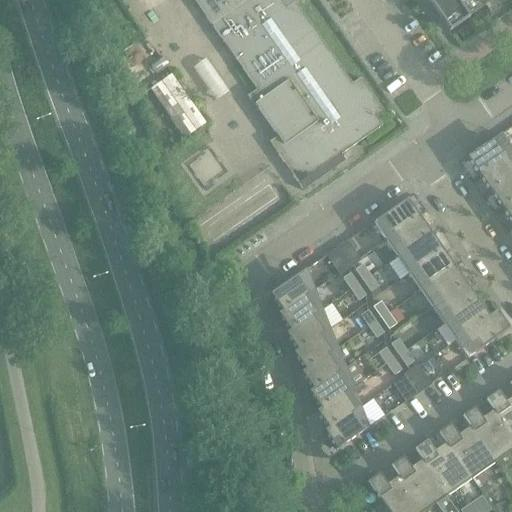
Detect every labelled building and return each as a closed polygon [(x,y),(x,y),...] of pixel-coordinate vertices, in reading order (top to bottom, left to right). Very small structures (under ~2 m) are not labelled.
[(193,0),(239,66),(257,91),(250,95),(249,96),(249,97),(255,105),(254,105),(255,105),(277,137),(269,143),(290,172),(292,175),(299,185),(332,162),(341,156),(382,127),(376,119),(384,113),(379,105),(360,79),(352,85),(295,4),(300,0),(193,0)] [(427,0),(450,32),(469,19),(468,17),(467,18),(454,0),(427,0)] [(481,0),(454,0),(467,18),(468,17),(485,6),(486,7),(481,0)] [(466,24),(457,30),(464,41),(473,34),(466,24)] [(164,58),(161,60),(151,67),(157,75),(170,66),(164,58)] [(172,75),(150,90),(185,139),(207,124),(172,75)] [(467,159),(479,177),(511,153),(511,152),(500,136),(467,159)] [(511,153),(479,177),(491,193),(511,178),(511,153)] [(511,178),(491,193),(503,210),(511,203),(511,178)] [(407,200),(374,224),(386,241),(419,218),(407,200)] [(511,203),(503,210),(511,223),(511,203)] [(419,218),(386,241),(398,258),(431,235),(419,218)] [(431,235),(398,258),(409,275),(443,252),(431,235)] [(347,242),(337,249),(350,268),(360,262),(347,242)] [(337,249),(327,256),(340,275),(350,268),(337,249)] [(443,252),(409,275),(421,292),(454,268),(443,252)] [(355,271),(363,282),(371,277),(363,265),(355,271)] [(454,268),(421,292),(433,308),(466,285),(454,268)] [(270,296),(282,312),(283,313),(314,291),(306,271),(270,296)] [(343,280),(351,291),(358,286),(351,274),(343,280)] [(371,277),(363,282),(371,293),(379,288),(371,277)] [(466,285),(433,308),(444,325),(478,302),(466,285)] [(358,286),(351,291),(358,302),(366,297),(358,286)] [(283,313),(282,312),(278,315),(290,332),(290,333),(322,311),(314,291),(283,313)] [(478,302),(444,325),(456,342),(489,319),(489,318),(478,302)] [(373,308),(381,319),(389,314),(381,303),(373,308)] [(290,333),(290,332),(286,335),(297,351),(298,352),(329,330),(322,311),(290,333)] [(361,317),(368,328),(376,323),(368,312),(361,317)] [(489,319),(456,342),(468,359),(510,330),(497,312),(489,318),(489,319)] [(389,314),(381,319),(389,331),(397,325),(389,314)] [(376,323),(368,328),(376,339),(384,334),(376,323)] [(298,352),(297,351),(294,354),(305,371),(306,372),(337,350),(329,330),(298,352)] [(391,345),(399,357),(407,351),(399,340),(391,345)] [(379,354),(386,365),(394,360),(386,349),(379,354)] [(306,372),(305,371),(301,374),(313,390),(313,391),(345,369),(337,350),(306,372)] [(407,351),(399,357),(407,368),(414,363),(407,351)] [(433,359),(423,366),(428,374),(438,367),(433,359)] [(394,360),(386,365),(394,376),(402,371),(394,360)] [(418,366),(408,373),(421,392),(431,385),(418,366)] [(313,391),(313,390),(309,393),(321,410),(321,411),(353,389),(345,369),(313,391)] [(393,384),(394,385),(406,403),(416,396),(403,377),(393,384)] [(321,411),(321,410),(317,413),(328,429),(329,430),(360,408),(353,389),(321,411)] [(486,400),(494,411),(511,436),(511,398),(506,403),(498,392),(486,400)] [(329,430),(328,429),(324,432),(337,451),(368,429),(360,408),(329,430)] [(463,417),(470,427),(495,463),(511,451),(511,436),(494,411),(482,419),(475,409),(463,417)] [(439,433),(446,444),(472,480),(495,463),(470,427),(458,436),(451,425),(439,433)] [(415,450),(422,460),(423,460),(448,496),(472,480),(446,444),(434,452),(427,442),(415,450)] [(391,466),(399,477),(423,511),(425,511),(448,496),(423,460),(422,460),(411,469),(403,458),(391,466)] [(368,483),(368,484),(379,500),(387,511),(423,511),(399,477),(387,485),(380,475),(368,483)] [(507,511),(504,503),(492,508),(493,511),(507,511)]
